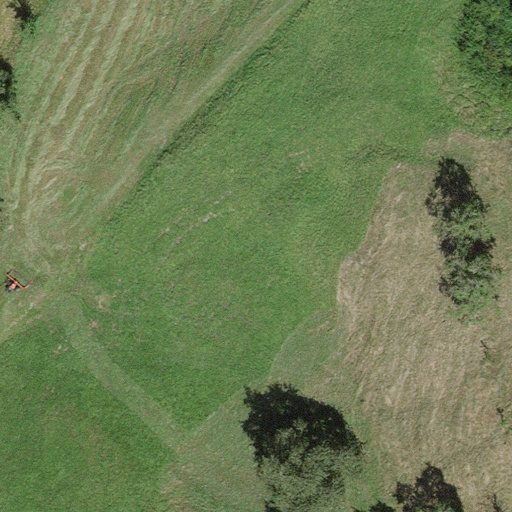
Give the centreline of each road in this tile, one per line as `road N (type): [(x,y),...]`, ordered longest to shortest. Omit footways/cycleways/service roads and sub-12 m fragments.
road 1 (track): [(67,280),(131,284),(262,209),(434,128),(495,131),(511,142)]
road 2 (track): [(305,0),(189,121),(67,280),(0,343)]
